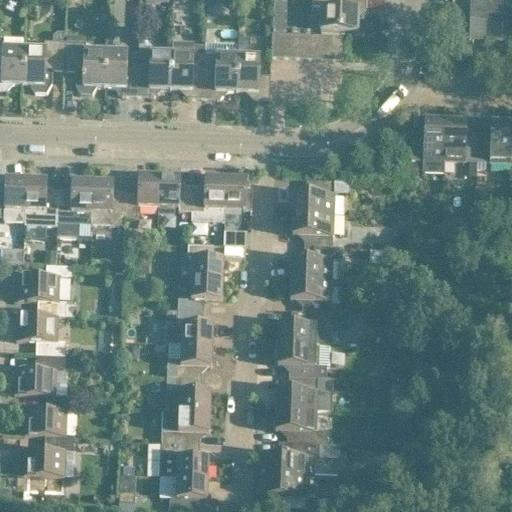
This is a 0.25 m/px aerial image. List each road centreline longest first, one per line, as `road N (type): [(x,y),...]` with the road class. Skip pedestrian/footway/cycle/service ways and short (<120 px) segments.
road 1 (residential): [(257,502),(264,146)]
road 2 (residential): [(0,389),(43,136)]
road 3 (residential): [(43,136),(264,146)]
road 4 (residential): [(264,146),(331,142),(364,128),(397,97)]
